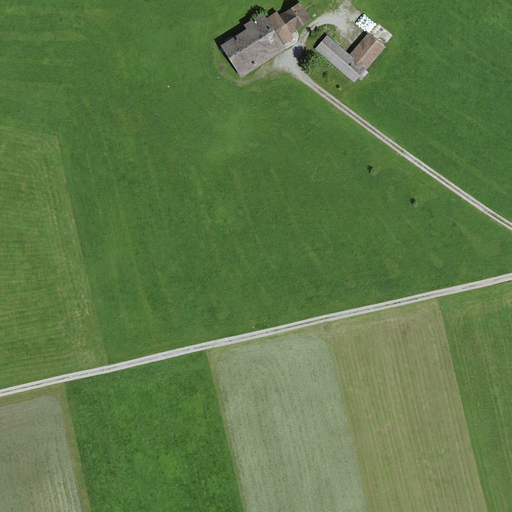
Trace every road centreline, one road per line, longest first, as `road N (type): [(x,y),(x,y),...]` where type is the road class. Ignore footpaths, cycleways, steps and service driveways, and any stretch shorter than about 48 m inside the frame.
road 1 (track): [(0,393),(511,278)]
road 2 (track): [(293,71),(511,228)]
